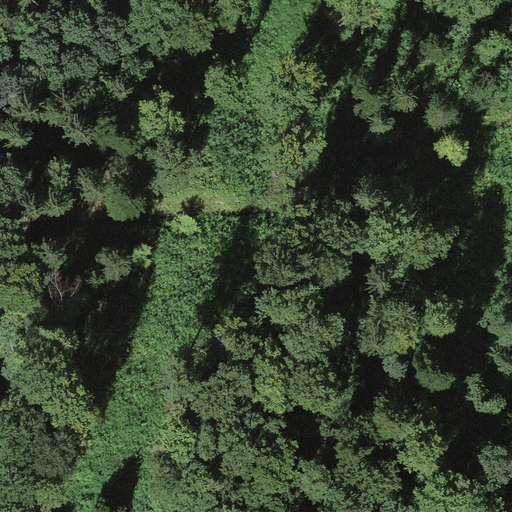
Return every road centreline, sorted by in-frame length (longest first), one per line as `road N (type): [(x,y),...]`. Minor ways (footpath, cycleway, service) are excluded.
road 1 (track): [(0,221),(306,201),(365,185)]
road 2 (track): [(511,112),(365,185)]
